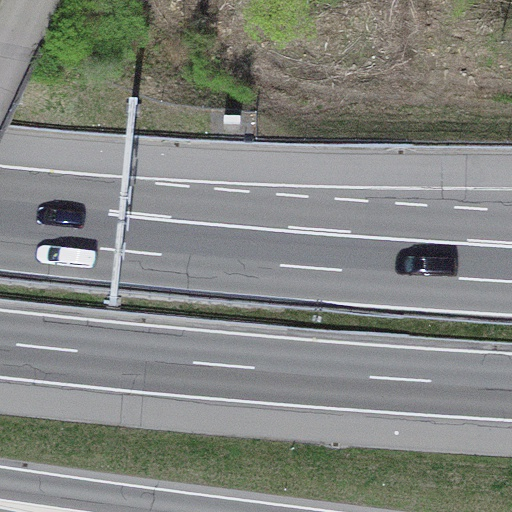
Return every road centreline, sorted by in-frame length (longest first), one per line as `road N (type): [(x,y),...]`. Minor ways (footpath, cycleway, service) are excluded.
road 1 (motorway): [(511,262),(0,218)]
road 2 (motorway): [(0,342),(511,385)]
road 3 (motorway): [(0,482),(207,511)]
